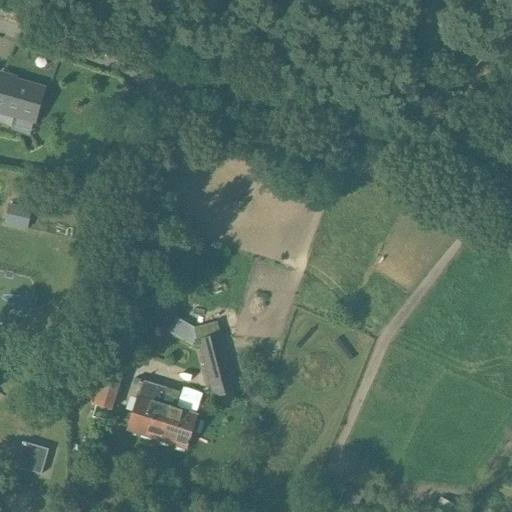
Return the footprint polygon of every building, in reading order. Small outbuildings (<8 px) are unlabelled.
[(0,112),(36,122),(45,89),(15,81),(15,79),(1,75),(0,76),(0,112)] [(31,210),(9,205),(5,224),(26,228),(31,210)] [(195,328),(175,317),(167,331),(192,346),(195,340),(198,341),(214,399),(238,392),(219,322),(195,328)] [(124,375),(102,368),(91,404),(113,411),(124,375)] [(142,384),(128,430),(188,449),(194,431),(197,432),(201,420),(197,419),(198,415),(173,407),(178,391),(136,378),(135,384),(140,385),(140,384),(142,384)] [(50,450),(24,442),(17,467),(42,475),(50,450)] [(350,485),(341,504),(355,511),(364,492),(350,485)] [(441,499),(434,511),(460,511),(462,510),(441,499)]
